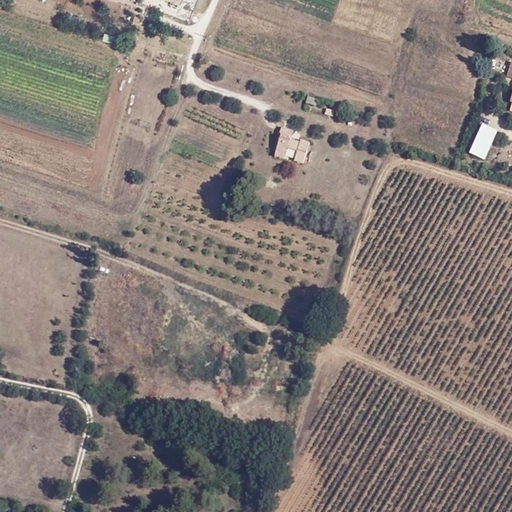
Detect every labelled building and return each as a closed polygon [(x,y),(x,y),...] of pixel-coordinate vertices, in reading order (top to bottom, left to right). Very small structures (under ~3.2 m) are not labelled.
[(116,43),(118,34),(104,31),(102,40),(116,43)] [(318,98),(308,96),(306,103),(317,105),(318,98)] [(332,106),(325,104),(323,111),(330,113),(332,106)] [(370,124),(344,119),(342,129),(368,135),(370,124)] [(499,129),(483,123),(470,151),(486,158),(499,129)] [(294,131),(283,128),(275,155),(304,163),(310,142),(292,137),(294,131)]
